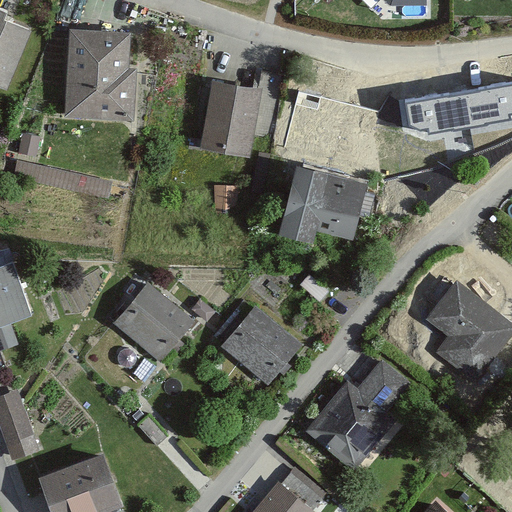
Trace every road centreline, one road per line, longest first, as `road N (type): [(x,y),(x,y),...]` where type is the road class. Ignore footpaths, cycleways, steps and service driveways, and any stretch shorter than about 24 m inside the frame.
road 1 (residential): [(511,176),(418,262),(206,511)]
road 2 (residential): [(511,45),(425,55),(331,50),(264,36),(169,0)]
